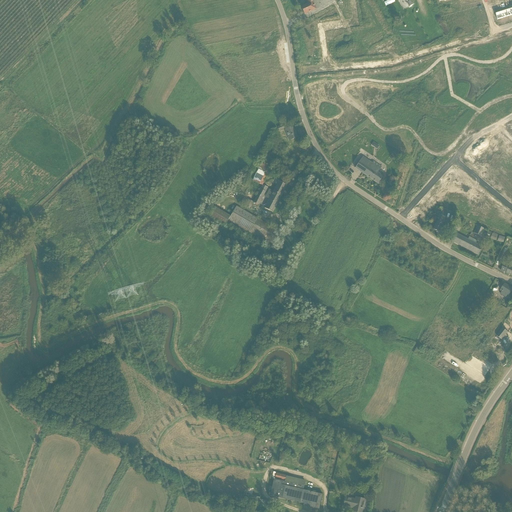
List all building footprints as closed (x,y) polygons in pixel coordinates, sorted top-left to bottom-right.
[(305,0),(307,3),(301,5),(303,9),(301,10),(303,14),(316,9),(312,0),(305,0)] [(498,13),(495,14),(496,16),(496,18),(497,20),(498,20),(499,19),(503,18),(502,18),(504,18),(505,17),(506,17),(508,17),(506,10),(504,11),(503,12),(503,11),(501,12),(498,13)] [(289,141),(297,137),(293,126),(285,130),(289,141)] [(498,136),(492,140),(493,142),(494,142),(499,150),(504,146),(506,147),(509,145),(505,140),(503,142),(498,136)] [(494,142),(487,146),(491,152),(488,154),(492,159),(495,157),(494,156),(500,152),(499,150),(494,142)] [(470,155),(465,161),(472,167),(475,165),(477,167),(482,162),(476,155),(473,158),(470,155)] [(377,167),(363,157),(355,168),(378,184),(383,176),(377,173),(381,167),(378,165),(377,167)] [(253,179),(252,180),(255,182),(262,185),(253,202),(259,205),(268,187),(263,185),(264,183),(262,182),(269,167),(261,163),(253,179)] [(452,183),(450,185),(454,190),(463,180),(461,178),(463,175),(457,170),(451,177),(453,179),(451,182),(452,183)] [(491,174),(487,180),(496,187),(499,183),(501,185),(506,180),(499,175),(496,179),(491,174)] [(273,213),(287,185),(278,181),(264,208),(273,213)] [(445,188),(440,193),(446,199),(448,201),(453,196),(454,197),(456,194),(452,190),(449,192),(445,188)] [(471,191),(467,196),(470,198),(472,196),(476,200),(483,192),(478,188),(474,193),(471,191)] [(438,192),(433,197),(441,205),(446,199),(440,193),(438,192)] [(483,192),(476,200),(481,204),(479,206),(482,208),(486,203),(483,201),(488,196),(483,192)] [(250,208),(253,202),(246,198),(243,204),(250,208)] [(489,206),(484,211),(487,213),(489,211),(494,215),(501,207),(496,202),(491,208),(489,206)] [(281,232),(236,206),(229,219),(211,208),(208,215),(225,225),(226,223),(248,235),(272,249),(281,232)] [(437,222),(433,229),(439,232),(441,229),(443,230),(444,226),(442,224),(445,217),(447,210),(445,209),(442,208),(436,221),(437,222)] [(419,213),(414,219),(422,225),(424,222),(427,224),(428,223),(430,225),(434,220),(423,213),(421,215),(419,213)] [(502,219),(499,225),(503,227),(504,224),(509,227),(511,220),(511,215),(508,214),(505,220),(502,219)] [(481,236),(485,229),(477,226),(474,233),(481,236)] [(454,233),(450,241),(478,255),(482,247),(475,244),(477,241),(469,237),(467,239),(454,233)] [(501,252),(498,260),(502,262),(506,254),(501,252)] [(504,263),(501,270),(506,273),(510,266),(506,264),(504,263)] [(509,295),(510,293),(511,289),(511,288),(505,283),(500,290),(501,290),(499,293),(506,297),(508,295),(509,295)] [(457,325),(457,314),(447,313),(446,325),(457,325)] [(503,328),(496,336),(502,340),(508,332),(503,328)] [(464,361),(469,351),(434,332),(425,347),(438,355),(442,348),(464,361)] [(495,363),(504,350),(491,341),(482,354),(495,363)] [(304,486),(282,481),(274,479),(270,496),(282,499),(304,504),(303,506),(319,510),(323,494),(303,490),(304,486)] [(345,497),(343,506),(353,508),(352,511),(353,511),(355,511),(356,511),(357,511),(361,511),(362,508),(363,509),(365,499),(364,499),(356,497),(355,499),(345,497)]
